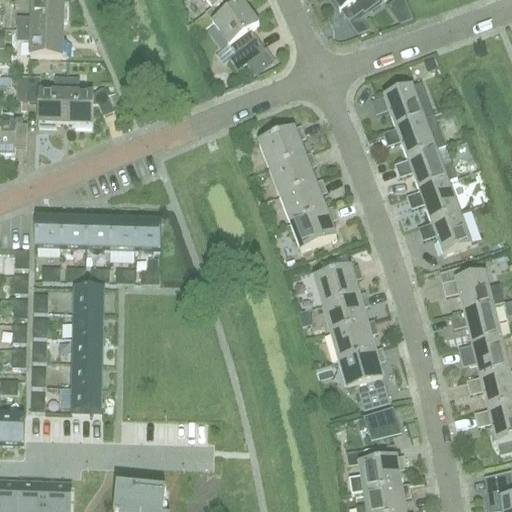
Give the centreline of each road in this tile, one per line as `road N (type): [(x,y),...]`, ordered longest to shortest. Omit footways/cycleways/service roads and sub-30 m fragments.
road 1 (residential): [(450,511),(393,270),(316,77)]
road 2 (residential): [(0,202),(316,77)]
road 3 (residential): [(0,466),(53,467),(78,454),(211,457)]
road 4 (residential): [(316,77),(511,8)]
